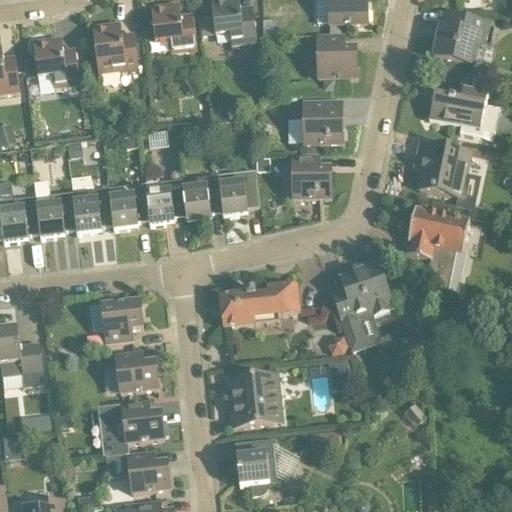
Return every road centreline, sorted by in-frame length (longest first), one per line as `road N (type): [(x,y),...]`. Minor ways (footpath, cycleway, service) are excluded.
road 1 (residential): [(180,275),(350,228),(366,193),(404,0)]
road 2 (residential): [(203,511),(180,275)]
road 3 (residential): [(0,295),(180,275)]
